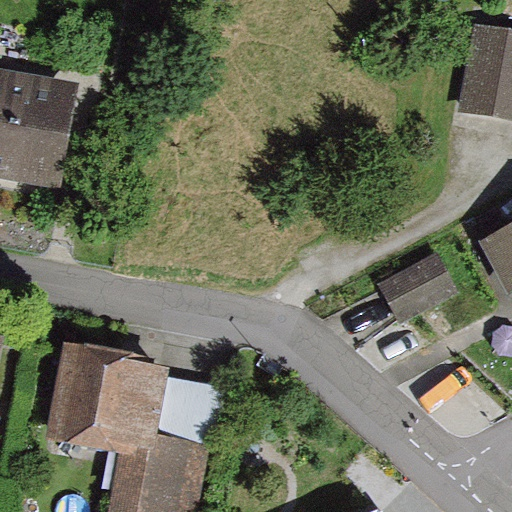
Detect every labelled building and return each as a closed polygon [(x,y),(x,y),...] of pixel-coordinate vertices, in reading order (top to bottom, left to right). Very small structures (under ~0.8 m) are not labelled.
[(511,37),(476,31),(462,107),(511,116),(511,37)] [(0,178),(57,189),(75,91),(0,77),(0,178)] [(511,222),(499,229),(511,252),(511,222)] [(437,260),(381,291),(396,319),(453,288),(437,260)] [(171,370),(69,351),(52,439),(124,452),(112,511),(180,511),(194,441),(159,434),(171,370)]
